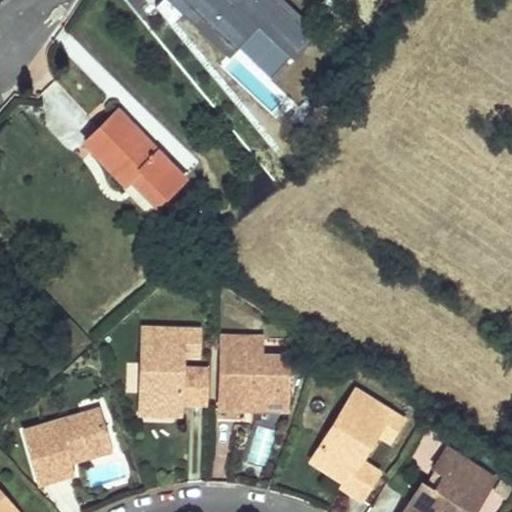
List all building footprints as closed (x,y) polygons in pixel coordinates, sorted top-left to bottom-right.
[(312,33),(280,3),(283,0),(182,0),(237,50),(221,67),(277,119),(293,102),(269,79),(312,33)] [(185,179),(120,110),(85,142),(125,184),(131,179),(141,169),(167,196),(185,179)] [(141,169),(131,179),(156,206),(167,196),(141,169)] [(142,328),(140,414),(184,415),(185,404),(185,367),(186,357),(186,329),(142,328)] [(202,329),(186,329),(186,357),(201,357),(202,329)] [(261,357),(262,339),(221,337),(218,407),(246,408),(246,395),(288,397),(289,358),(261,357)] [(209,368),(185,367),(185,404),(209,405),(209,368)] [(359,388),(313,459),(345,479),(350,482),(364,459),(380,435),(395,411),(359,388)] [(288,397),(246,395),(246,408),(287,410),(288,397)] [(96,410),(22,433),(37,484),(69,473),(67,464),(64,455),(106,442),(96,410)] [(407,419),(395,411),(380,435),(392,443),(407,419)] [(275,431),(261,427),(250,462),(264,466),(275,431)] [(64,455),(67,464),(109,450),(106,442),(64,455)] [(458,511),(462,506),(471,511),(477,511),(499,478),(448,446),(435,466),(446,474),(436,490),(423,481),(402,511),(458,511)] [(363,499),(367,493),(381,470),(364,459),(350,482),(345,479),(341,485),(346,488),(363,499)] [(0,511),(13,511),(0,496),(0,511)]
